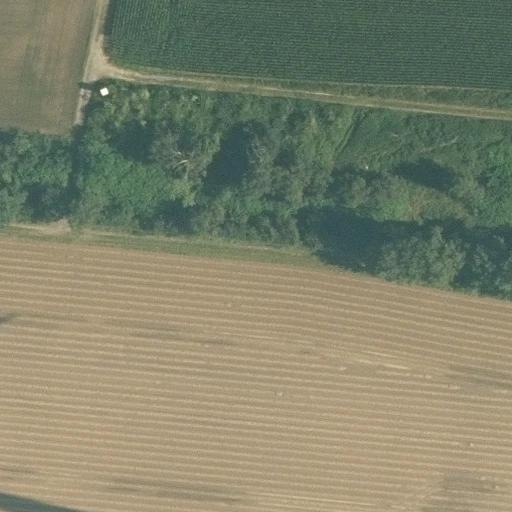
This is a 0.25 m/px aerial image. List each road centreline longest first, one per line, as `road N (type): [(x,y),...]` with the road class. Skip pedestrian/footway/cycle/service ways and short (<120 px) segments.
road 1 (track): [(511,283),(0,227)]
road 2 (track): [(98,71),(511,113)]
road 3 (track): [(111,0),(60,232)]
